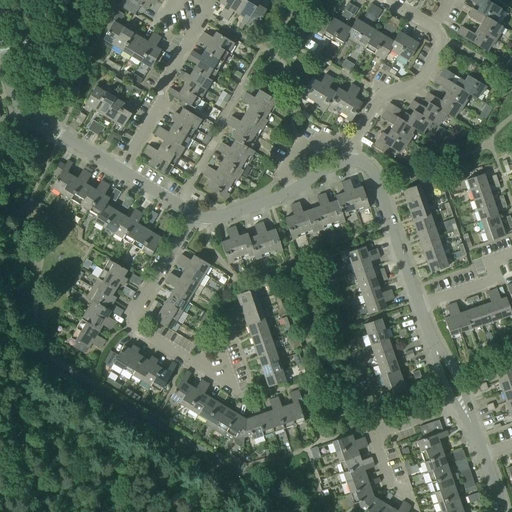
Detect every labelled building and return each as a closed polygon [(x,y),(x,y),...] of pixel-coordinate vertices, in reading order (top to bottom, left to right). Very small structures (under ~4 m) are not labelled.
[(156,3),(151,0),(121,0),(121,1),(137,11),(140,6),(146,9),(149,3),(154,6),(156,3)] [(221,0),(219,3),(225,6),(219,15),(223,18),(234,0),(221,0)] [(234,0),(223,18),(227,20),(233,11),(238,14),(246,0),(234,0)] [(254,0),(246,0),(238,14),(244,18),(238,28),(241,29),(244,24),(245,24),(258,2),(254,0)] [(468,0),(479,7),(476,12),(495,23),(500,15),(499,14),(502,10),(501,10),(487,1),(485,0),(468,0)] [(137,11),(121,1),(118,5),(134,15),(137,11)] [(268,8),(258,2),(245,24),(247,26),(250,22),(257,26),(268,8)] [(476,12),(472,9),(468,16),(481,24),(478,29),(496,40),(500,34),(498,33),(502,27),(500,26),(476,12)] [(110,20),(114,22),(116,19),(120,22),(124,15),(116,10),(110,20)] [(343,11),(337,21),(332,17),(321,35),(331,41),(347,13),(343,11)] [(351,16),(347,13),(331,41),(340,47),(346,37),(351,29),(345,25),(351,16)] [(351,29),(346,37),(355,43),(371,15),(367,13),(362,22),(357,19),(351,29)] [(394,25),(396,17),(386,14),(384,23),(394,25)] [(371,15),(355,43),(364,48),(375,30),(370,27),(375,17),(371,15)] [(114,22),(103,39),(101,39),(99,41),(101,43),(110,49),(109,49),(110,50),(113,45),(124,28),(114,22)] [(375,30),(364,48),(374,54),(390,26),(386,24),(381,33),(375,30)] [(390,26),(374,54),(383,59),(394,41),(388,38),(394,28),(390,26)] [(496,40),(478,29),(474,35),(461,27),(457,34),(487,52),(490,46),(491,47),(496,40)] [(124,28),(113,45),(122,51),(133,33),(124,28)] [(394,41),(383,59),(384,59),(389,51),(398,56),(409,38),(400,32),(394,41)] [(133,33),(122,51),(131,57),(142,39),(133,33)] [(147,42),(142,39),(131,57),(140,62),(157,35),(153,33),(147,42)] [(203,33),(201,37),(228,53),(234,44),(216,33),(212,38),(203,33)] [(157,35),(140,62),(150,68),(161,50),(155,47),(161,38),(157,35)] [(228,53),(201,37),(198,40),(208,46),(204,51),(223,62),(228,53)] [(418,43),(409,38),(398,56),(408,62),(418,43)] [(192,51),(189,55),(217,72),(223,62),(204,51),(201,57),(192,51)] [(333,57),(329,54),(325,60),(330,63),(333,57)] [(217,72),(189,55),(187,59),(196,65),(193,70),(212,81),(217,72)] [(107,60),(105,64),(112,68),(114,64),(107,60)] [(397,72),(389,68),(387,72),(394,76),(397,72)] [(443,69),(439,76),(469,94),(476,99),(480,93),(482,94),(486,87),(468,76),(464,82),(443,69)] [(212,81),(193,70),(190,76),(185,73),(184,76),(183,77),(206,90),(212,81)] [(126,71),(123,75),(130,79),(133,75),(126,71)] [(312,79),(303,94),(301,98),(300,98),(306,101),(307,99),(314,103),(329,77),(325,74),(320,83),(312,79)] [(113,79),(121,84),(123,80),(116,76),(113,79)] [(469,94),(439,76),(435,83),(448,91),(444,97),(462,108),(467,100),(466,99),(469,94)] [(206,90),(183,77),(181,80),(186,83),(182,88),(200,99),(206,90)] [(333,79),(329,77),(314,103),(320,106),(319,109),(324,112),(326,108),(335,92),(328,88),(333,79)] [(131,91),(134,87),(125,81),(121,87),(130,92),(131,91)] [(279,95),(283,89),(272,82),(268,89),(279,95)] [(335,92),(326,108),(331,111),(333,109),(340,113),(355,87),(351,85),(346,94),(338,89),(335,93),(335,92)] [(96,87),(85,105),(94,110),(105,92),(96,87)] [(131,91),(138,95),(140,91),(134,87),(131,91)] [(359,90),(355,87),(340,113),(347,117),(345,119),(350,122),(359,107),(362,103),(354,99),(359,90)] [(200,99),(182,88),(179,94),(169,88),(167,92),(195,109),(200,99)] [(275,107),(279,102),(259,90),(255,97),(257,97),(255,100),(252,98),(253,97),(246,93),(244,96),(251,100),(250,102),(243,98),(241,101),(248,105),(249,104),(252,106),(250,109),(249,108),(245,114),(264,126),(267,121),(265,119),(273,106),(275,107)] [(218,97),(223,100),(227,93),(222,91),(218,97)] [(115,98),(105,92),(94,110),(104,116),(115,98)] [(462,108),(444,97),(441,101),(428,94),(424,101),(428,104),(447,115),(454,119),(457,114),(458,114),(462,108)] [(223,100),(218,97),(215,104),(219,106),(223,100)] [(124,103),(115,98),(104,116),(113,121),(124,103)] [(447,115),(428,104),(425,109),(413,101),(408,108),(413,111),(431,123),(438,127),(441,121),(443,122),(447,115)] [(133,109),(124,103),(113,121),(122,127),(133,109)] [(389,103),(385,111),(414,129),(423,134),(426,129),(427,129),(431,123),(413,111),(409,117),(404,114),(401,119),(396,116),(400,110),(389,103)] [(173,116),(195,129),(199,131),(204,122),(201,120),(183,109),(179,116),(175,113),(173,116)] [(414,129),(385,111),(381,117),(393,125),(390,131),(408,142),(412,135),(411,134),(414,129)] [(80,113),(74,122),(81,126),(86,116),(80,113)] [(264,126),(245,114),(241,120),(242,121),(241,124),(238,122),(239,121),(231,116),(229,120),(237,124),(236,126),(228,121),(226,125),(234,129),(235,128),(237,130),(236,132),(234,131),(231,138),(235,140),(251,149),(253,144),(251,142),(259,130),(261,131),(264,126)] [(195,129),(173,116),(171,119),(175,122),(171,128),(191,140),(191,141),(193,142),(195,137),(192,135),(195,129)] [(93,133),(99,124),(93,120),(87,130),(93,133)] [(105,128),(99,124),(93,133),(99,137),(105,128)] [(159,127),(157,131),(186,149),(191,141),(191,140),(171,128),(168,133),(159,127)] [(186,149),(157,131),(154,135),(164,141),(160,146),(178,157),(182,159),(187,150),(186,149)] [(408,142),(390,131),(386,137),(381,134),(373,146),(384,153),(388,146),(399,153),(402,148),(404,149),(408,142)] [(111,132),(106,141),(112,145),(118,135),(111,132)] [(251,149),(235,140),(231,146),(232,147),(231,150),(228,148),(229,147),(221,143),(219,146),(227,150),(226,152),(218,148),(216,151),(224,155),(225,154),(227,156),(226,158),(224,158),(221,164),(240,176),(243,171),(241,169),(249,155),(251,157),(254,151),(251,149)] [(148,146),(145,150),(173,166),(178,157),(160,146),(157,151),(148,146)] [(173,166),(145,150),(143,154),(152,159),(149,165),(166,176),(168,177),(174,167),(172,166),(173,166)] [(67,172),(72,163),(68,161),(65,166),(59,162),(53,172),(59,176),(52,188),(59,193),(58,195),(60,196),(61,194),(72,176),(67,172)] [(240,176),(221,164),(217,170),(218,171),(217,174),(214,172),(215,171),(207,166),(205,169),(213,174),(212,176),(204,171),(202,174),(210,179),(210,178),(213,179),(211,182),(210,181),(206,188),(226,199),(229,194),(227,192),(235,179),(237,181),(240,176)] [(252,178),(255,170),(248,167),(244,174),(252,178)] [(72,176),(61,194),(60,196),(61,196),(62,194),(70,199),(87,172),(83,170),(77,179),(72,176)] [(87,172),(70,199),(78,204),(77,206),(78,207),(90,187),(85,184),(91,174),(87,172)] [(470,190),(487,184),(484,174),(466,180),(470,190)] [(348,212),(355,210),(362,207),(363,210),(369,208),(362,187),(355,189),(355,191),(352,192),(351,189),(352,188),(350,180),(346,181),(349,189),(347,190),(344,182),(341,183),(343,191),(345,191),(346,194),(343,195),(342,194),(335,196),(337,201),(343,217),(348,215),(348,212)] [(96,190),(90,187),(78,207),(80,208),(81,205),(89,210),(105,183),(101,181),(96,190)] [(89,210),(98,216),(109,198),(104,195),(109,186),(105,183),(89,210)] [(487,184),(470,190),(473,201),(491,194),(487,184)] [(406,201),(423,195),(420,185),(402,191),(406,201)] [(109,198),(115,202),(121,193),(115,189),(109,198)] [(323,226),(331,224),(338,221),(339,224),(345,221),(343,217),(337,201),(330,203),(331,204),(328,206),(327,202),(328,202),(325,194),(322,195),(325,203),(323,204),(322,204),(320,196),(316,197),(319,205),(320,205),(321,208),(318,209),(318,207),(311,210),(318,231),(324,229),(323,226)] [(494,205),(491,194),(473,201),(477,211),(494,205)] [(427,205),(423,195),(406,201),(409,211),(427,205)] [(133,200),(127,196),(121,206),(127,209),(133,200)] [(105,204),(109,198),(98,216),(94,223),(103,228),(114,210),(105,204)] [(297,235),(304,233),(312,230),(313,233),(318,231),(311,210),(304,212),(305,214),(302,215),(301,211),(302,211),(299,203),(296,204),(298,212),(296,213),(294,205),(290,206),(293,214),(294,214),(295,217),(292,218),(292,216),(285,219),(292,240),(298,238),(297,235)] [(427,205),(409,211),(413,221),(430,215),(427,205)] [(498,215),(494,205),(477,211),(480,221),(498,215)] [(124,215),(113,234),(122,239),(139,212),(135,209),(129,219),(124,215)] [(124,215),(114,210),(103,228),(113,234),(124,215)] [(152,224),(158,215),(151,211),(146,220),(152,224)] [(142,214),(139,212),(122,239),(131,245),(142,226),(137,223),(142,214)] [(434,226),(430,215),(413,221),(416,232),(434,226)] [(501,225),(498,215),(480,221),(484,231),(501,225)] [(170,222),(164,219),(165,217),(162,216),(155,226),(158,228),(165,232),(170,222)] [(261,254),(268,252),(276,249),(277,252),(282,250),(275,229),(268,232),(268,233),(265,234),(264,231),(266,231),(263,223),(259,224),(262,232),(260,233),(257,224),(254,226),(257,234),(258,233),(259,237),(256,238),(256,236),(249,238),(254,255),(256,259),(262,257),(261,254)] [(505,236),(501,225),(484,231),(487,242),(505,236)] [(151,232),(142,226),(131,245),(141,250),(151,232)] [(437,236),(434,226),(416,232),(420,242),(437,236)] [(233,259),(240,257),(248,254),(249,257),(254,255),(249,238),(247,234),(240,236),(241,238),(238,239),(237,236),(238,235),(235,227),(232,228),(234,236),(233,237),(232,237),(230,229),(226,230),(229,238),(230,238),(231,241),(228,242),(228,240),(221,243),(228,264),(234,262),(233,259)] [(151,232),(141,250),(150,256),(161,238),(151,232)] [(441,246),(437,236),(420,242),(423,252),(441,246)] [(351,263),(378,253),(377,249),(367,252),(364,246),(347,253),(351,263)] [(441,246),(423,252),(427,262),(444,256),(441,246)] [(380,258),(378,253),(351,263),(354,273),(372,267),(370,262),(380,258)] [(178,259),(203,274),(209,265),(193,255),(190,260),(181,254),(178,259)] [(444,256),(427,262),(430,273),(448,267),(444,256)] [(203,274),(178,259),(176,263),(185,269),(182,274),(198,283),(203,274)] [(109,260),(103,269),(125,283),(127,280),(123,277),(127,271),(109,260)] [(372,267),(354,273),(358,283),(375,277),(372,267)] [(125,283),(103,269),(98,279),(116,289),(119,284),(123,286),(125,283)] [(170,273),(167,278),(192,293),(198,283),(182,274),(179,278),(170,273)] [(129,281),(138,286),(142,280),(133,274),(129,281)] [(379,288),(375,277),(358,283),(361,294),(379,288)] [(192,293),(167,278),(165,283),(174,288),(171,292),(187,302),(192,293)] [(116,289),(98,279),(92,288),(114,301),(116,298),(112,296),(116,289)] [(121,293),(131,299),(134,293),(125,287),(121,293)] [(114,301),(92,288),(86,297),(93,301),(104,308),(105,308),(108,302),(112,305),(114,301)] [(379,288),(361,294),(365,304),(392,294),(391,290),(381,293),(379,288)] [(240,305),(257,299),(254,289),(236,295),(240,305)] [(497,289),(492,291),(501,318),(511,315),(506,297),(500,299),(497,289)] [(491,303),(485,304),(491,322),(501,318),(492,291),(487,292),(491,303)] [(187,302),(171,292),(165,302),(181,311),(187,302)] [(394,299),(392,294),(365,304),(369,314),(386,308),(384,303),(394,299)] [(257,299),(240,305),(243,316),(261,310),(257,299)] [(93,301),(87,310),(114,326),(116,322),(107,316),(110,311),(105,308),(104,308),(93,301)] [(181,311),(165,302),(160,311),(176,320),(181,311)] [(344,306),(345,312),(359,309),(358,303),(344,306)] [(456,303),(451,305),(461,332),(471,329),(465,311),(459,313),(456,303)] [(491,322),(485,304),(475,308),(481,325),(491,322)] [(461,332),(451,305),(446,306),(450,317),(444,319),(450,336),(461,332)] [(110,312),(120,317),(123,311),(114,306),(110,312)] [(481,325),(475,308),(465,311),(471,329),(481,325)] [(114,326),(87,310),(81,319),(99,330),(102,325),(111,331),(114,326)] [(261,310),(243,316),(247,326),(265,320),(261,310)] [(176,320),(160,311),(154,320),(170,330),(176,320)] [(201,316),(197,322),(205,326),(208,319),(201,316)] [(81,319),(76,328),(103,345),(105,340),(96,335),(99,330),(81,319)] [(367,335),(385,329),(381,319),(363,325),(367,335)] [(268,330),(265,320),(247,326),(250,336),(268,330)] [(103,345),(76,328),(70,338),(77,342),(74,347),(83,353),(86,348),(88,349),(91,343),(100,349),(103,345)] [(388,339),(385,329),(367,335),(371,345),(388,339)] [(57,333),(52,330),(49,335),(54,338),(57,333)] [(268,330),(250,336),(254,346),(272,340),(268,330)] [(360,344),(367,342),(364,333),(358,335),(360,344)] [(298,336),(294,337),(291,338),(293,344),(296,350),(302,348),(298,336)] [(392,349),(388,339),(371,345),(374,356),(392,349)] [(272,340),(254,346),(257,357),(275,351),(272,340)] [(347,343),(349,349),(356,346),(354,340),(347,343)] [(122,369),(135,347),(132,345),(129,349),(123,345),(117,355),(112,352),(106,364),(111,367),(113,363),(122,369)] [(139,349),(135,347),(122,369),(131,374),(142,356),(137,353),(139,349)] [(392,349),(374,356),(378,366),(395,360),(392,349)] [(279,361),(275,351),(257,357),(261,367),(279,361)] [(362,360),(359,351),(350,354),(353,363),(362,360)] [(296,366),(302,364),(299,354),(293,356),(296,366)] [(148,360),(142,356),(131,374),(141,380),(154,358),(151,356),(148,360)] [(154,358),(141,380),(150,386),(160,368),(155,365),(157,361),(154,358)] [(399,370),(395,360),(378,366),(382,376),(399,370)] [(160,368),(150,386),(159,391),(176,364),(172,361),(166,371),(160,368)] [(279,361),(261,367),(264,377),(282,371),(279,361)] [(371,372),(378,370),(375,362),(368,364),(371,372)] [(499,382),(511,377),(511,365),(495,371),(499,382)] [(178,406),(190,386),(185,383),(191,373),(186,370),(170,398),(177,402),(176,404),(178,406)] [(399,370),(382,376),(385,386),(402,380),(399,370)] [(286,381),(282,371),(264,377),(268,388),(286,381)] [(511,388),(511,377),(499,382),(502,392),(511,388)] [(190,386),(178,406),(180,406),(181,404),(189,409),(205,382),(201,380),(196,389),(190,386)] [(402,380),(385,386),(389,397),(406,391),(402,380)] [(210,385),(205,382),(189,409),(197,414),(196,416),(197,416),(209,397),(204,394),(210,385)] [(511,388),(502,392),(506,402),(511,400),(511,388)] [(293,403),(287,405),(294,425),(305,422),(299,406),(303,405),(298,390),(289,393),(293,403)] [(209,397),(197,416),(198,417),(200,416),(207,420),(218,402),(209,397)] [(294,425),(287,405),(281,407),(278,397),(273,398),(283,429),(294,425)] [(272,410),(266,412),(273,432),(283,429),(273,398),(268,400),(272,410)] [(218,402),(207,420),(205,425),(214,430),(227,408),(218,402)] [(227,408),(214,430),(222,435),(224,434),(226,432),(237,414),(227,408)] [(266,412),(256,416),(263,436),(273,432),(266,412)] [(246,419),(237,414),(226,432),(235,437),(233,441),(244,447),(244,437),(246,419)] [(246,419),(244,437),(251,435),(252,440),(263,436),(256,416),(246,419)] [(436,434),(442,432),(438,420),(432,422),(436,434)] [(432,422),(425,425),(429,436),(436,434),(432,422)] [(429,436),(425,425),(419,427),(423,439),(429,436)] [(429,436),(423,439),(416,441),(420,452),(440,445),(438,439),(448,435),(446,430),(442,432),(436,434),(429,436)] [(335,452),(365,442),(364,438),(354,441),(351,435),(332,442),(335,452)] [(365,442),(335,452),(339,462),(359,455),(357,450),(367,446),(365,442)] [(443,455),(440,445),(420,452),(424,461),(443,455)] [(361,461),(359,455),(339,462),(343,473),(372,462),(371,458),(361,461)] [(427,472),(447,465),(443,455),(424,461),(427,472)] [(374,467),(372,462),(343,473),(346,483),(366,476),(364,470),(374,467)] [(450,475),(447,465),(427,472),(431,482),(450,475)] [(451,475),(450,475),(431,482),(434,492),(454,485),(453,481),(458,479),(456,474),(451,475)] [(368,481),(366,476),(346,483),(350,493),(369,486),(379,483),(378,478),(371,481),(370,480),(368,481)] [(343,479),(338,481),(342,490),(347,488),(343,479)] [(458,496),(454,485),(434,492),(438,502),(458,496)] [(369,486),(350,493),(353,503),(350,504),(353,511),(360,508),(373,497),(369,486)] [(480,500),(477,493),(467,496),(469,503),(472,502),(480,500)] [(443,511),(461,506),(458,496),(438,502),(441,511),(443,511)] [(373,497),(360,508),(365,511),(364,511),(376,511),(382,502),(373,497)] [(389,511),(392,508),(382,502),(376,511),(389,511)] [(397,511),(392,508),(389,511),(401,511),(406,504),(403,502),(397,511)]
